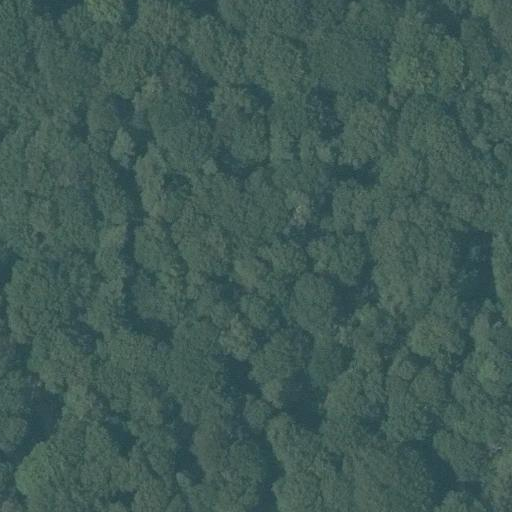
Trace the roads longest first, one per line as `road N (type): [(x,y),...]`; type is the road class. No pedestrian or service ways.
road 1 (track): [(413,511),(479,285),(484,250),(469,179),(409,98),(355,65),(190,42),(117,18),(95,0)]
road 2 (track): [(0,449),(35,392),(66,304),(35,135),(0,42)]
road 3 (track): [(35,392),(75,511)]
